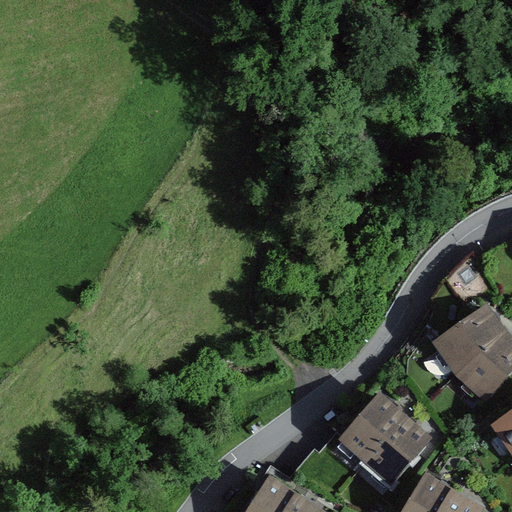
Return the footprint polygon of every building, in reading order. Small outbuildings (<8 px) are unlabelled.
[(484,312),(438,342),(460,374),(502,331),(484,312)] [(511,366),(511,343),(502,331),(460,374),(487,398),(511,366)] [(375,398),(340,440),(364,459),(398,417),(375,398)] [(424,438),(398,417),(364,459),(389,480),(424,438)] [(511,417),(497,428),(511,448),(511,417)] [(432,476),(405,511),(443,511),(456,494),(432,476)] [(269,481),(250,511),(285,511),(295,497),(269,481)] [(481,511),(456,494),(443,511),(481,511)] [(319,511),(295,497),(285,511),(319,511)]
